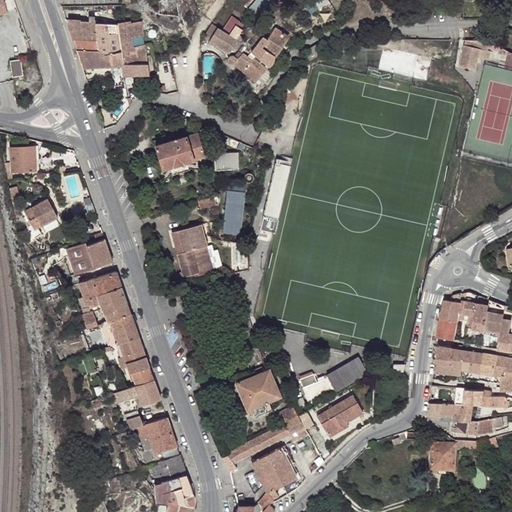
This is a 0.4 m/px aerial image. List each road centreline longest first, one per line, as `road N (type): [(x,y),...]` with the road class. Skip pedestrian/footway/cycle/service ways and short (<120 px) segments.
road 1 (secondary): [(90,144),(205,470),(210,511)]
road 2 (unclassified): [(289,511),(363,438),(414,413)]
road 3 (unclassified): [(414,413),(431,300),(456,270)]
